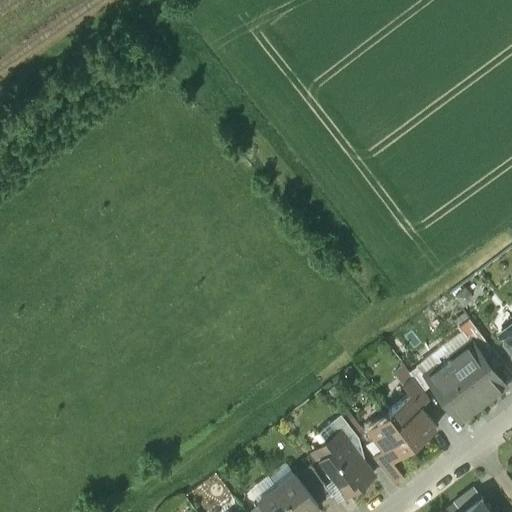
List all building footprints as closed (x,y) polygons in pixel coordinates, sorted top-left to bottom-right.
[(511,316),(505,321),(504,326),(506,328),(506,333),(504,335),(503,339),(509,347),(511,347),(511,316)] [(490,346),(469,318),(458,326),(469,340),(470,339),(481,354),(490,346)] [(469,340),(425,373),(459,418),(504,384),(481,354),(470,339),(469,340)] [(435,426),(410,393),(388,409),(413,443),(435,426)] [(413,443),(388,409),(366,426),(382,448),(390,459),(391,460),(392,459),(413,443)] [(359,436),(340,412),(329,421),(337,431),(338,429),(349,444),(359,436)] [(337,431),(313,449),(346,494),(372,474),(349,444),(338,429),(337,431)] [(382,448),(372,455),(381,466),(390,459),(382,448)] [(392,459),(391,460),(390,459),(381,466),(393,481),(403,473),(392,459)] [(317,502),(294,471),(276,485),(296,511),(308,511),(307,510),(317,502)] [(296,511),(276,485),(257,498),(267,511),(296,511)] [(492,511),(481,497),(460,511),(492,511)]
